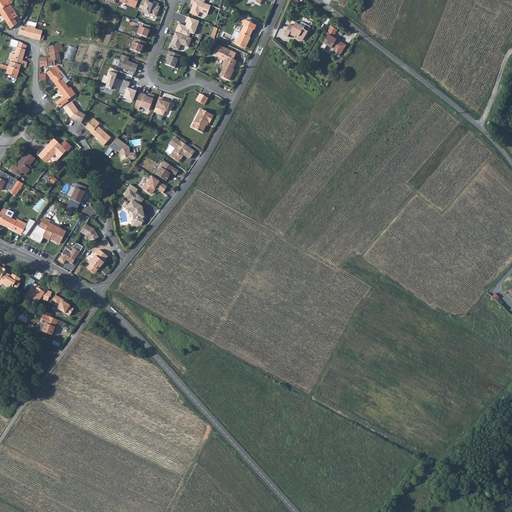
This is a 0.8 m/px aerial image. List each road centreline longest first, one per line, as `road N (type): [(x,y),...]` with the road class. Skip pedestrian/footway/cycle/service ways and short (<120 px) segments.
road 1 (track): [(188,183),(336,271),(353,253),(360,258),(415,193),(441,213),(499,146)]
road 2 (tertiary): [(100,301),(295,511)]
road 3 (unclassified): [(511,163),(485,129),(319,0)]
road 4 (residential): [(127,261),(188,183),(235,100)]
road 5 (residential): [(127,261),(111,235),(98,169),(84,146),(35,106)]
road 6 (residential): [(235,100),(200,81),(164,88),(150,74),(174,0)]
road 7 (unclassified): [(100,301),(0,441)]
